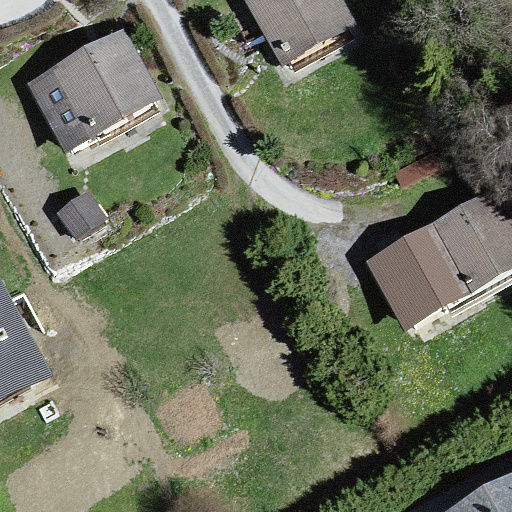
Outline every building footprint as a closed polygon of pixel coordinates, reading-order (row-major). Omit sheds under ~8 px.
[(365,30),(348,0),(255,0),(247,5),(287,75),(365,30)] [(131,32),(32,85),(70,155),(169,102),(131,32)] [(511,221),(499,196),(371,262),(405,329),(511,273),(511,221)] [(0,290),(0,407),(47,384),(0,290)] [(511,511),(511,487),(464,511),(511,511)]
